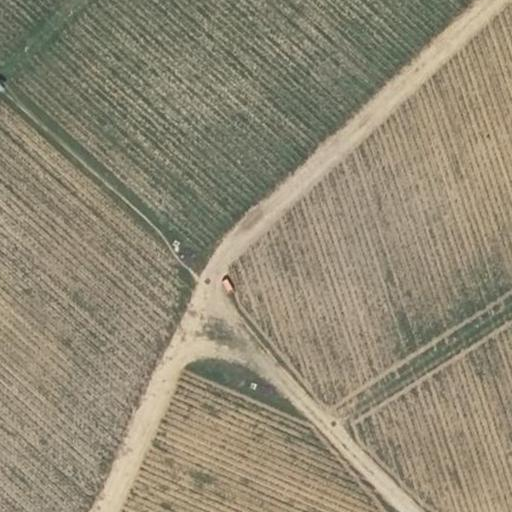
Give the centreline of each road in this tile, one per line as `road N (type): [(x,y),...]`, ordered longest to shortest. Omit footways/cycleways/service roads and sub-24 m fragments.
road 1 (track): [(504,0),(208,278)]
road 2 (track): [(208,278),(275,371),(414,511)]
road 3 (track): [(208,278),(0,86)]
road 4 (track): [(103,511),(208,278)]
road 5 (track): [(329,425),(511,313)]
